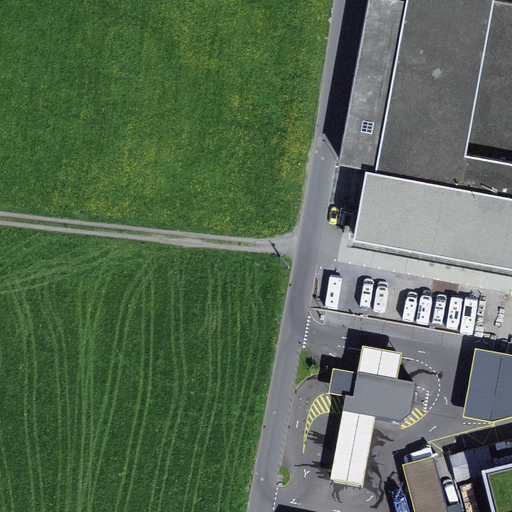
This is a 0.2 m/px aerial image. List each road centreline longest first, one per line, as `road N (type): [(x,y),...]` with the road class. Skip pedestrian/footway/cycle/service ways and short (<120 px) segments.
road 1 (residential): [(260,511),(350,0)]
road 2 (unknown): [(293,323),(418,342),(439,351),(455,378),(443,412),(349,511),(263,497)]
road 3 (track): [(0,220),(305,252)]
